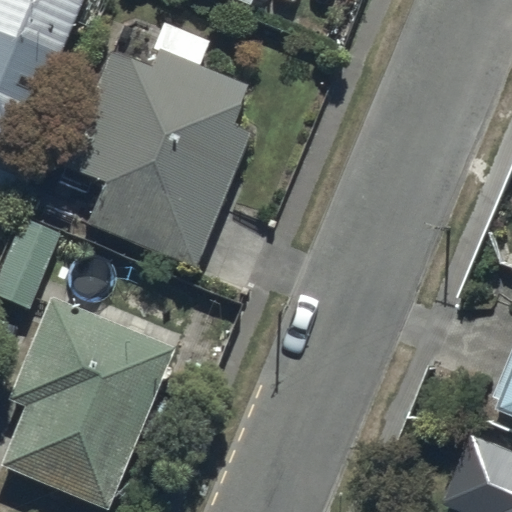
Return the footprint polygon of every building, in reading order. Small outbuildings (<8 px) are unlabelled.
[(75,0),(0,0),(0,145),(15,152),(75,0)] [(63,165),(101,180),(85,222),(194,264),(246,129),(230,123),(245,84),(154,50),(149,65),(108,50),(63,165)] [(59,232),(20,216),(0,262),(0,294),(27,306),(59,232)] [(49,299),(4,398),(25,405),(0,460),(0,462),(106,506),(168,347),(49,299)] [(511,370),(503,393),(511,396),(511,370)] [(511,511),(511,443),(479,431),(443,498),(479,511),(511,511)]
